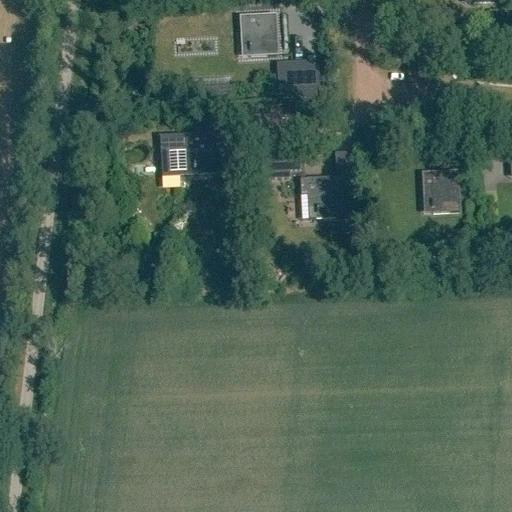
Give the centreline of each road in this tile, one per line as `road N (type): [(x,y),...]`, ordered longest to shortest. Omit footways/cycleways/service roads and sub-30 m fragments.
road 1 (unclassified): [(8,511),(72,0)]
road 2 (track): [(433,128),(375,84),(366,0)]
